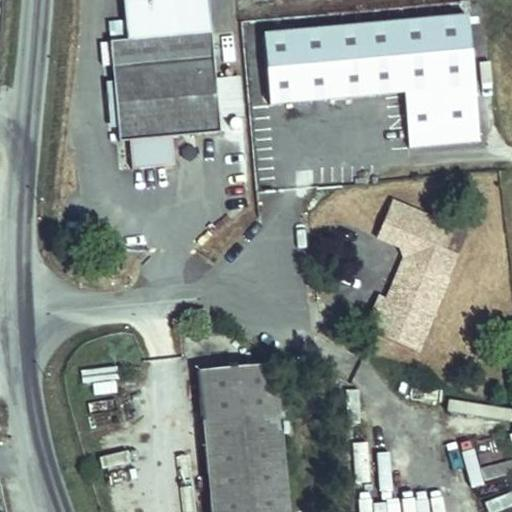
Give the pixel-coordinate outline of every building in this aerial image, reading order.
[(205,0),(115,0),(119,45),(109,46),(117,144),(127,142),(130,171),(173,167),(170,139),(217,135),(205,0)] [(466,15),(261,36),(269,105),(403,92),(409,146),(478,140),(466,15)] [(219,96),(221,117),(235,115),(233,95),(219,96)] [(372,329),(419,350),(451,279),(473,231),(401,199),(386,233),(404,241),(403,257),(385,297),(387,312),(377,319),(372,329)] [(364,314),(377,319),(387,312),(385,297),(374,291),(364,314)] [(290,511),(275,358),(196,365),(211,511),(290,511)]
